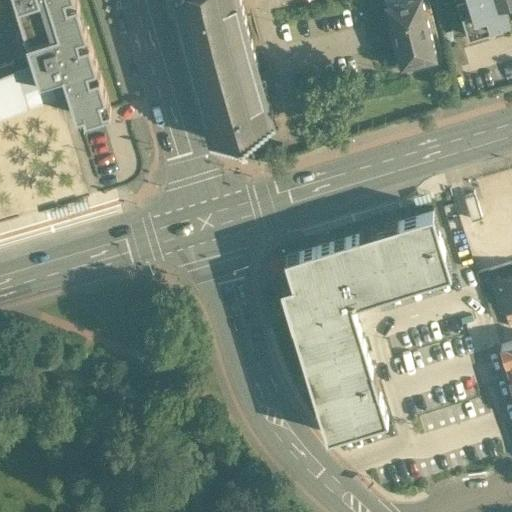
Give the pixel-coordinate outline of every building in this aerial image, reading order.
[(77,0),(14,0),(15,1),(33,60),(50,55),(61,92),(71,127),(111,115),(77,0)] [(171,0),(172,0),(171,0),(173,0),(179,26),(187,56),(197,92),(211,138),(276,119),(261,73),(254,45),(247,20),(241,0),(171,0)] [(386,0),(387,0),(386,0),(393,27),(391,28),(396,47),(398,47),(402,62),(437,54),(423,0),(386,0)] [(511,0),(460,0),(470,31),(511,18),(506,2),(511,0)] [(0,110),(61,92),(50,55),(33,60),(0,70),(0,110)] [(475,191),(465,194),(473,217),(482,214),(475,191)] [(339,428),(389,413),(354,296),(453,267),(434,205),(285,250),(293,276),(282,279),(328,431),(339,428)] [(511,272),(495,278),(504,306),(511,303),(511,272)] [(511,339),(501,343),(511,374),(511,373),(511,339)]
